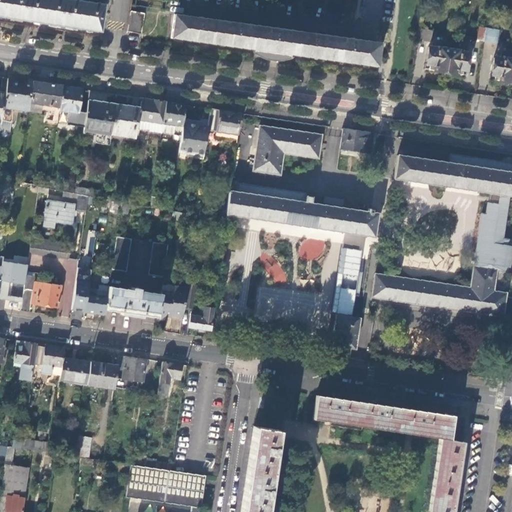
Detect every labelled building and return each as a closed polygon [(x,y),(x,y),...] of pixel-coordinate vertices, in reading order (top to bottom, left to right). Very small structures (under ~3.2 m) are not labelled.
[(87,30),(100,32),(101,28),(104,5),(74,1),(74,0),(0,0),(0,16),(10,18),(50,24),(87,30)] [(143,13),(129,11),(125,32),(140,34),(143,13)] [(291,54),(376,66),(379,44),(175,14),(171,37),(256,49),(255,55),(261,58),(268,60),(273,61),(277,61),(284,61),(290,60),(291,54)] [(483,40),(485,27),(478,26),(478,33),(477,39),(483,40)] [(492,28),(485,27),(483,40),(485,40),(490,41),(492,28)] [(428,29),(421,28),(419,42),(426,43),(427,40),(433,41),(435,30),(428,29)] [(498,29),(492,28),(490,41),(497,42),(497,36),(498,29)] [(444,73),(448,48),(437,46),(436,47),(427,46),(424,69),(433,70),(432,71),(444,73)] [(460,50),(448,48),(444,73),(456,74),(456,73),(465,75),(469,52),(459,51),(460,50)] [(510,83),(511,67),(511,57),(502,56),(502,58),(493,56),(489,79),(498,80),(498,81),(510,83)] [(20,79),(7,77),(5,92),(3,106),(28,109),(29,101),(32,80),(20,79)] [(47,83),(32,80),(29,101),(41,103),(40,106),(46,107),(46,104),(58,106),(61,85),(47,83)] [(78,110),(82,88),(74,87),(61,85),(58,106),(56,120),(66,122),(66,124),(84,126),(86,111),(78,110)] [(114,103),(88,99),(86,111),(84,126),(83,128),(110,133),(114,103)] [(140,100),(139,108),(136,129),(161,133),(165,101),(159,100),(154,99),(154,102),(140,100)] [(40,110),(40,106),(41,103),(29,101),(28,109),(40,110)] [(165,101),(161,133),(181,136),(183,120),(186,104),(176,102),(165,101)] [(139,108),(114,103),(110,133),(135,137),(136,129),(139,108)] [(229,110),(210,107),(207,125),(207,129),(236,134),(240,112),(229,110)] [(183,120),(181,136),(179,150),(203,153),(207,129),(207,125),(201,124),(201,123),(183,120)] [(252,169),(280,173),(283,152),(318,157),(322,134),(259,125),(252,169)] [(357,130),(343,128),(339,148),(370,153),(373,132),(357,130)] [(397,155),(393,178),(489,192),(501,194),(500,203),(487,201),(486,213),(481,213),(474,266),(496,269),(503,270),(508,238),(502,237),(508,195),(511,195),(511,163),(450,154),(449,162),(397,155)] [(231,191),(228,190),(225,213),(230,214),(373,236),(377,212),(376,212),(371,212),(372,208),(368,207),(367,211),(353,209),(354,207),(349,206),(349,208),(345,208),(303,202),(304,193),(238,183),(237,191),(231,191)] [(102,191),(76,186),(75,192),(79,193),(88,195),(101,198),(102,191)] [(501,194),(489,192),(487,201),(500,203),(501,194)] [(88,195),(79,193),(76,209),(86,211),(88,195)] [(44,218),(71,222),(73,204),(47,200),(44,218)] [(182,212),(172,210),(171,218),(181,220),(182,212)] [(131,238),(116,236),(111,269),(126,271),(131,238)] [(58,241),(31,237),(28,252),(55,256),(58,241)] [(64,242),(58,241),(55,256),(62,257),(64,242)] [(167,243),(153,241),(148,274),(162,276),(167,243)] [(68,258),(71,243),(64,242),(62,257),(68,258)] [(335,291),(362,296),(364,277),(367,249),(365,248),(342,244),(341,245),(342,245),(338,273),(337,273),(335,291)] [(502,317),(503,317),(507,293),(493,291),(496,269),(474,266),(470,288),(376,274),(376,273),(375,273),(371,298),(372,298),(372,297),(502,316),(502,317)] [(77,267),(71,309),(85,311),(87,293),(88,287),(91,269),(77,267)] [(25,275),(20,310),(28,311),(30,303),(57,307),(60,285),(33,281),(34,276),(25,275)] [(186,288),(186,285),(174,283),(172,291),(160,289),(160,293),(157,316),(156,319),(166,320),(167,315),(182,317),(183,306),(186,288)] [(97,294),(87,293),(85,311),(104,314),(105,308),(109,285),(99,284),(98,288),(97,294)] [(109,285),(105,308),(121,310),(120,313),(141,316),(142,314),(157,316),(160,293),(138,289),(139,287),(131,286),(131,289),(109,285)] [(193,289),(186,288),(183,306),(190,307),(193,289)] [(64,301),(61,315),(68,317),(71,303),(64,301)] [(211,330),(214,308),(203,306),(203,308),(200,307),(199,311),(190,310),(189,314),(188,314),(186,326),(211,330)] [(331,345),(355,348),(355,347),(354,347),(358,319),(359,320),(359,318),(335,315),(335,316),(336,316),(332,344),(331,343),(331,345)] [(36,343),(16,340),(12,361),(21,362),(19,378),(30,380),(33,363),(36,343)] [(64,347),(36,343),(33,363),(41,364),(61,367),(62,357),(64,347)] [(145,359),(118,355),(117,365),(114,386),(130,388),(131,386),(140,388),(141,381),(142,381),(145,359)] [(89,361),(62,357),(61,367),(60,374),(59,381),(86,385),(86,384),(89,361)] [(117,365),(89,361),(86,384),(113,388),(114,386),(117,365)] [(180,364),(161,361),(158,383),(156,394),(166,395),(168,377),(179,379),(180,364)] [(61,367),(41,364),(41,371),(60,374),(61,367)] [(313,419),(439,438),(449,439),(453,415),(426,411),(417,410),(384,405),(375,404),(342,399),(334,397),(316,395),(313,419)] [(253,426),(240,511),(264,511),(277,429),(253,426)] [(90,439),(79,437),(76,456),(81,457),(87,458),(90,439)] [(439,438),(428,511),(452,511),(463,441),(449,439),(439,438)] [(50,443),(22,439),(22,441),(21,448),(49,452),(50,443)] [(21,448),(22,441),(13,440),(12,447),(19,448),(21,448)] [(19,448),(12,447),(7,446),(5,459),(17,461),(19,448)] [(130,464),(105,461),(105,468),(129,471),(130,464)] [(199,511),(205,475),(130,464),(129,471),(125,496),(191,506),(190,511),(199,511)] [(24,498),(28,473),(4,470),(1,492),(18,494),(18,497),(24,498)] [(22,511),(24,498),(18,497),(7,495),(4,511),(22,511)] [(387,511),(389,497),(386,496),(377,499),(375,495),(366,498),(362,497),(361,507),(368,508),(367,511),(387,511)]
